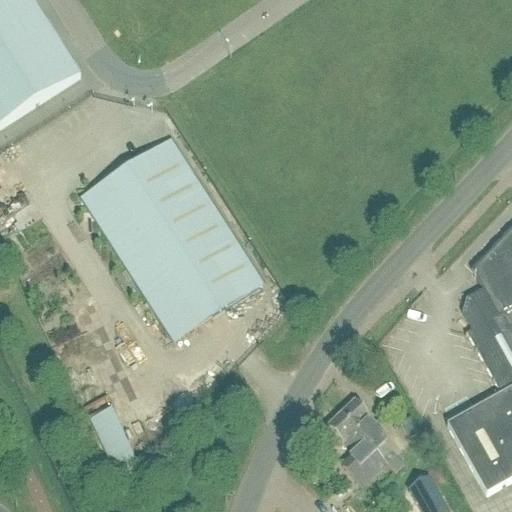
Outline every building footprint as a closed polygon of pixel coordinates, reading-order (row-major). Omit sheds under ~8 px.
[(0,0),(0,131),(79,81),(27,0),(0,0)] [(106,0),(142,53),(205,12),(197,0),(106,0)] [(167,148),(84,202),(176,345),(259,292),(167,148)] [(511,511),(511,233),(472,274),(483,295),(468,303),(464,317),(473,334),(464,338),(465,339),(466,338),(500,399),(446,430),(485,500),(511,485),(511,511)] [(342,470),(363,492),(386,470),(393,476),(400,469),(394,460),(393,461),(383,451),(387,448),(367,426),(370,424),(354,406),(326,432),(342,449),(346,444),(357,456),(342,470)] [(108,484),(134,474),(113,418),(87,428),(108,484)] [(446,511),(431,485),(410,496),(418,511),(446,511)]
